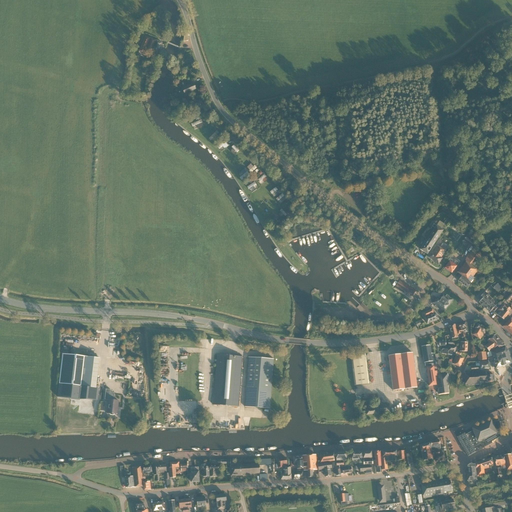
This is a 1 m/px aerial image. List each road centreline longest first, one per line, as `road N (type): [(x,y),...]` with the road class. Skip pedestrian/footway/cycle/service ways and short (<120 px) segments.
road 1 (secondary): [(467,315),(400,336),(305,342),(176,316),(0,299)]
road 2 (tertiary): [(472,315),(464,298),(230,120),(206,79),(179,0)]
road 3 (residential): [(460,463),(449,432),(403,445),(118,464),(82,470),(75,479)]
road 4 (tertiary): [(75,479),(139,495),(460,463)]
